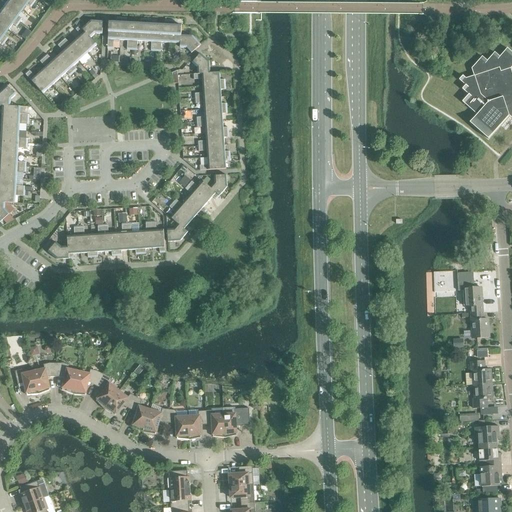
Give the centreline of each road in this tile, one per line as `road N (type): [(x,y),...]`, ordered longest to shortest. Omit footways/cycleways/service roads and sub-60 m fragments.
road 1 (secondary): [(318,187),(325,450)]
road 2 (secondary): [(367,449),(359,187)]
road 3 (residential): [(205,455),(127,447),(49,409),(17,424),(0,448)]
road 4 (secondary): [(359,187),(355,0)]
road 5 (secondary): [(319,0),(318,187)]
road 6 (residential): [(509,371),(499,210)]
